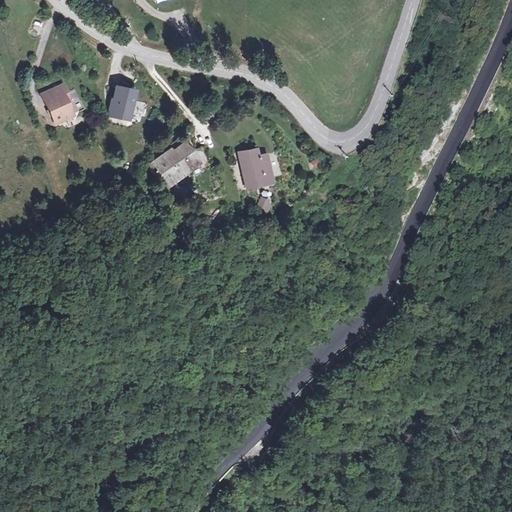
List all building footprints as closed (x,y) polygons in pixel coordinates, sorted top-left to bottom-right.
[(64,84),(40,94),(52,125),(73,116),(63,93),(67,92),(64,84)] [(108,114),(126,119),(134,90),(115,86),(108,114)] [(166,148),(167,150),(151,164),(150,171),(162,185),(192,158),(193,163),(194,169),(210,166),(204,144),(188,148),(178,136),(166,148)] [(242,161),(245,161),(247,173),(240,174),(243,188),(269,184),(264,156),(256,157),(255,150),(240,152),(242,161)] [(240,152),(237,153),(240,174),(247,173),(245,161),(242,161),(240,152)] [(193,163),(192,158),(162,185),(165,189),(193,163)] [(260,198),(258,212),(269,214),(270,199),(260,198)]
